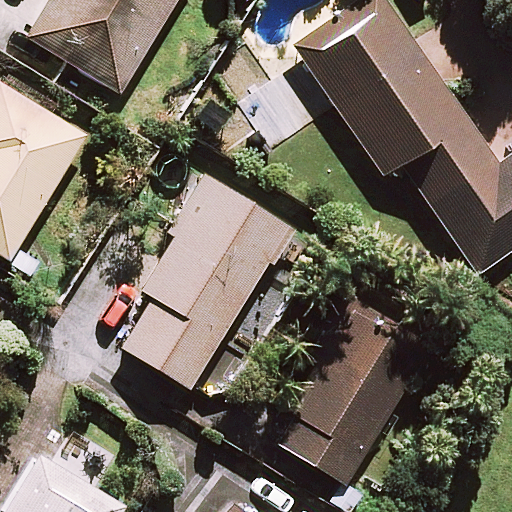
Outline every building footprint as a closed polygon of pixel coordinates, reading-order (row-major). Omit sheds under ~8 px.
[(170,0),(45,0),(24,35),(116,91),(170,0)] [(511,149),(494,162),(381,0),(350,0),(289,43),(378,172),(395,160),(472,272),(511,244),(511,149)] [(228,105),(266,47),(236,27),(198,85),(228,105)] [(83,126),(0,76),(0,252),(5,256),(83,126)] [(309,99),(274,109),(283,140),(317,130),(309,99)] [(287,222),(200,173),(137,286),(148,292),(118,345),(214,399),(231,369),(211,358),(287,222)] [(288,411),(272,441),(346,480),(420,338),(343,297),(284,409),(288,411)] [(113,511),(119,503),(35,453),(0,511),(113,511)] [(251,511),(229,493),(211,511),(251,511)]
